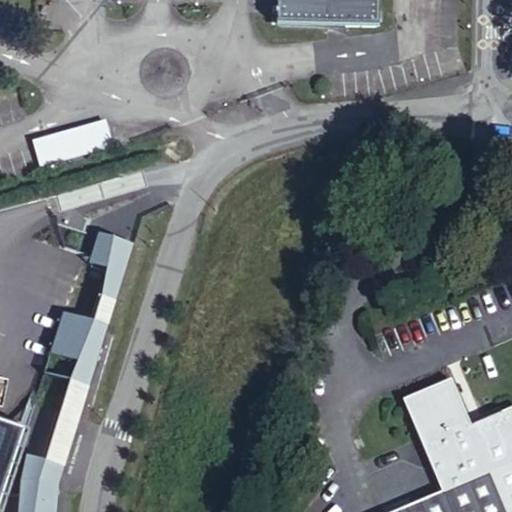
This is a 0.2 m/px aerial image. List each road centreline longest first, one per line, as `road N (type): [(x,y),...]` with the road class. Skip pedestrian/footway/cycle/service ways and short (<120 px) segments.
road 1 (unclassified): [(490,119),(399,111),(318,121),(208,160),(180,207),(87,511)]
road 2 (unknown): [(490,119),(495,147),(479,179),(359,298),(356,349),(374,363)]
road 3 (unknown): [(374,363),(350,409),(331,511)]
